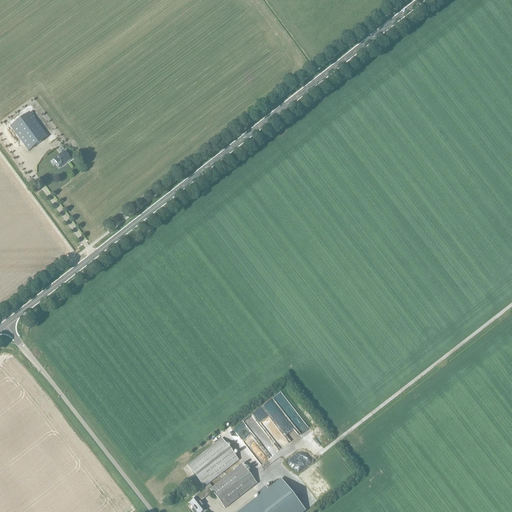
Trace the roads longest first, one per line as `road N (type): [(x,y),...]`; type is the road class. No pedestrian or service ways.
road 1 (secondary): [(5,323),(420,0)]
road 2 (unclassified): [(151,511),(5,323)]
